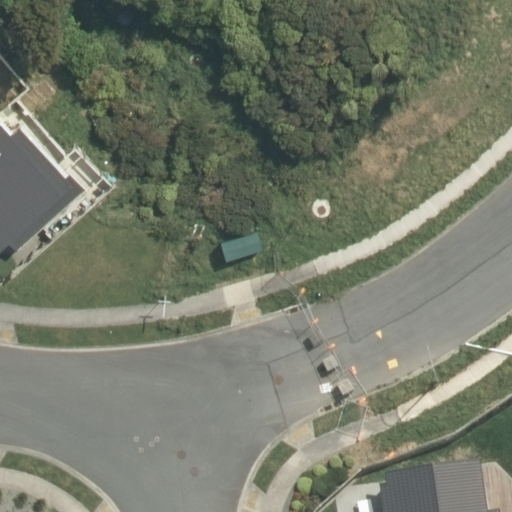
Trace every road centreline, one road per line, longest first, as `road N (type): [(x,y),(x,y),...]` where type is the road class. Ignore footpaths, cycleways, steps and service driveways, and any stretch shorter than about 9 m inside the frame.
road 1 (residential): [(172,397),(200,397),(347,346),(421,308),(511,245)]
road 2 (residential): [(0,391),(32,399),(172,397)]
